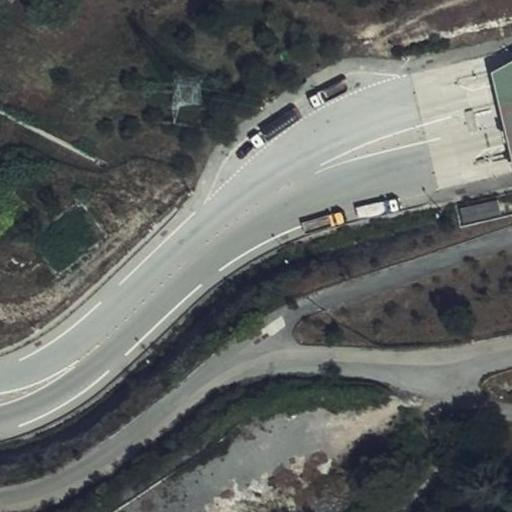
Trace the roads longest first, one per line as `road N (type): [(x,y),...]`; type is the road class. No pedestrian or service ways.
road 1 (motorway): [(511,84),(371,120),(292,159),(231,199),(66,351),(0,380)]
road 2 (motorway): [(0,419),(85,381),(185,279),(244,233),(340,189),(511,140)]
road 3 (track): [(511,238),(337,294),(288,317),(251,360)]
road 4 (unclassified): [(251,360),(194,382),(70,479),(0,504)]
road 5 (unclassified): [(251,360),(373,362),(511,343)]
road 6 (track): [(373,362),(463,402),(511,413)]
